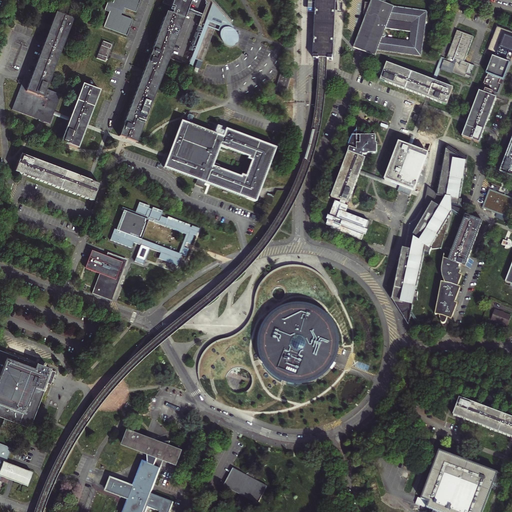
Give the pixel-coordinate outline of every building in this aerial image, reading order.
[(109,13),(104,27),(104,28),(126,37),(129,30),(128,30),(126,29),(127,27),(129,28),(132,21),(122,17),(124,13),(125,10),(135,14),(138,6),(137,6),(135,5),(135,3),(138,4),(140,0),(114,0),(113,4),(107,2),(104,11),(108,13),(109,13)] [(142,73),(118,137),(123,139),(135,143),(159,79),(167,58),(168,55),(182,20),(180,19),(182,12),(184,8),(186,9),(189,0),(163,0),(162,4),(169,7),(167,14),(165,13),(150,50),(149,55),(142,72),(142,73)] [(205,6),(188,51),(192,53),(190,59),(193,61),(193,60),(201,63),(215,26),(219,28),(217,33),(219,34),(220,39),(222,42),(225,44),(228,47),(232,48),(234,47),(236,45),(237,42),(237,38),(237,35),(235,32),(232,29),(229,28),(230,26),(232,22),(211,0),(208,0),(207,4),(206,7),(205,6)] [(335,0),(316,0),(316,7),(316,12),(314,58),(333,59),(335,1),(335,0)] [(371,0),(370,3),(365,3),(362,26),(360,29),(360,31),(353,49),(356,51),(371,56),(375,57),(376,54),(377,52),(377,50),(421,57),(428,11),(394,6),(386,3),(386,1),(384,0),(381,0),(381,1),(377,0),(371,0)] [(52,114),(53,112),(60,96),(45,90),(72,20),(55,13),(47,35),(30,80),(27,78),(23,77),(20,86),(11,110),(38,121),(45,123),(48,125),(52,116),(52,114)] [(474,37),(457,31),(447,57),(449,57),(448,60),(447,62),(444,61),(441,70),(452,74),(452,73),(465,78),(470,64),(464,62),(474,37)] [(98,42),(91,60),(100,63),(103,53),(104,52),(106,45),(98,42)] [(493,92),(497,94),(501,84),(499,83),(500,79),(503,80),(510,63),(493,56),(486,74),(488,74),(486,79),(486,78),(484,84),(485,84),(482,91),(482,92),(491,96),(492,93),(493,92)] [(444,61),(447,62),(448,60),(441,58),(433,80),(435,81),(436,82),(438,76),(441,70),(444,61)] [(384,70),(380,81),(430,99),(446,105),(451,93),(453,88),(436,82),(435,81),(433,80),(387,63),(384,70)] [(470,64),(465,78),(470,79),(471,77),(475,66),(470,64)] [(280,76),(274,92),(284,96),(289,82),(286,81),(287,79),(280,76)] [(85,127),(86,125),(99,91),(98,91),(89,87),(81,85),(69,118),(68,120),(67,122),(59,143),(68,146),(77,149),(84,128),(85,127)] [(484,130),(496,98),(491,96),(482,92),(479,91),(467,124),(462,136),(473,141),(479,143),(484,130)] [(68,120),(69,118),(53,112),(52,114),(52,116),(54,117),(67,122),(68,120)] [(166,159),(162,168),(200,182),(204,183),(253,202),(258,189),(263,177),(274,148),(226,130),(224,129),(223,132),(221,132),(218,131),(219,128),(215,126),(213,132),(213,133),(213,134),(180,122),(168,154),(167,155),(166,158),(166,159)] [(357,138),(357,130),(354,134),(352,137),(349,143),(348,147),(350,148),(331,197),(340,201),(346,203),(347,203),(349,202),(359,174),(360,172),(360,171),(365,159),(362,158),(363,155),(366,156),(370,156),(370,155),(377,155),(376,145),(375,145),(375,137),(357,138)] [(511,140),(500,172),(511,176),(511,140)] [(412,148),(398,142),(384,180),(399,186),(411,191),(414,192),(428,154),(412,148)] [(432,250),(441,249),(450,215),(451,212),(452,211),(452,207),(452,206),(461,207),(460,203),(461,200),(459,199),(460,193),(463,176),(466,176),(466,173),(466,169),(464,169),(467,156),(459,151),(458,151),(447,144),(437,196),(435,204),(427,207),(426,215),(423,217),(422,221),(416,232),(414,239),(412,250),(402,248),(391,300),(408,326),(414,300),(416,300),(416,297),(417,293),(415,293),(424,253),(429,255),(429,252),(432,250)] [(13,172),(92,202),(95,192),(98,184),(91,182),(89,181),(88,181),(86,180),(19,155),(17,162),(13,172)] [(399,187),(397,192),(409,197),(411,191),(399,186),(399,187)] [(411,238),(414,239),(416,232),(422,221),(423,217),(426,215),(427,207),(435,204),(437,196),(427,188),(421,220),(411,238)] [(495,213),(497,213),(507,217),(511,204),(511,198),(489,189),(482,208),(493,212),(495,213)] [(272,203),(274,195),(267,193),(265,202),(272,203)] [(346,203),(340,201),(340,203),(335,201),(332,208),(333,209),(329,219),(329,218),(326,225),(331,227),(330,228),(362,240),(364,234),(367,235),(368,231),(367,230),(365,230),(368,222),(345,213),(348,206),(345,205),(346,203)] [(114,229),(109,241),(130,248),(133,243),(141,246),(135,262),(143,265),(149,249),(161,253),(159,259),(177,266),(181,255),(186,257),(189,250),(184,248),(185,246),(186,243),(190,245),(193,237),(192,237),(193,235),(196,236),(199,229),(192,226),(191,228),(189,227),(190,225),(185,224),(185,225),(184,225),(184,223),(179,221),(179,223),(178,222),(178,221),(168,217),(167,219),(161,217),(163,212),(153,208),(152,210),(148,209),(149,207),(139,203),(135,213),(122,208),(121,210),(123,211),(116,230),(114,229)] [(458,274),(460,269),(457,268),(458,267),(459,264),(465,267),(469,256),(482,221),(465,215),(448,260),(444,258),(442,269),(442,273),(443,278),(446,278),(445,282),(441,281),(434,315),(438,315),(439,320),(441,323),(442,323),(443,323),(444,323),(445,319),(446,318),(450,319),(456,303),(454,302),(459,287),(457,286),(461,275),(458,274)] [(504,240),(502,245),(506,247),(505,249),(508,249),(509,249),(511,247),(511,245),(511,243),(511,242),(510,241),(508,240),(508,242),(506,242),(504,240)] [(93,288),(90,294),(107,300),(110,301),(112,296),(115,286),(119,277),(123,267),(126,259),(122,258),(107,252),(105,256),(91,251),(84,268),(98,273),(93,286),(93,288)] [(200,377),(203,384),(209,392),(216,396),(221,399),(235,406),(247,405),(270,398),(287,386),(294,382),(303,382),(310,380),(317,377),(323,373),(328,368),(330,366),(334,359),(336,352),(337,349),(337,345),(337,342),(337,338),(336,334),(333,328),(332,325),(331,321),(328,317),(324,312),(319,307),(312,302),(304,299),(316,287),(321,282),(326,278),(320,274),(315,271),(308,268),(299,266),(292,265),(284,266),(277,268),(271,270),(265,274),(259,279),(257,283),(255,289),(254,296),(254,301),(254,308),(254,312),(252,319),(248,325),(242,331),(234,335),(228,338),(218,340),(212,344),(204,351),(200,360),(199,366),(199,373),(200,377)] [(511,316),(498,311),(497,312),(494,310),(490,319),(507,326),(511,316)] [(0,418),(28,429),(32,420),(43,390),(46,383),(49,385),(54,372),(51,371),(45,369),(46,367),(43,366),(43,365),(41,364),(38,363),(37,366),(23,360),(0,351),(0,418)] [(511,417),(460,398),(457,405),(453,415),(463,419),(466,420),(511,437),(511,417)] [(176,467),(178,461),(182,450),(168,445),(170,441),(162,443),(159,441),(143,436),(127,429),(121,446),(139,453),(139,452),(147,455),(147,464),(143,462),(134,487),(132,486),(130,491),(124,489),(124,484),(108,478),(104,490),(121,497),(122,494),(128,497),(127,499),(122,511),(169,511),(173,502),(151,494),(160,469),(162,462),(176,467)] [(0,483),(0,482),(0,481),(0,476),(4,478),(27,488),(32,473),(5,463),(10,448),(0,444),(0,483)] [(482,511),(492,487),(498,472),(440,451),(422,499),(426,500),(423,507),(437,511),(482,511)] [(233,468),(223,485),(239,494),(258,504),(267,487),(253,479),(254,478),(253,476),(252,475),(251,474),(249,473),(248,473),(247,474),(246,475),(233,468)] [(416,504),(423,507),(426,500),(422,499),(418,497),(417,501),(416,504)]
